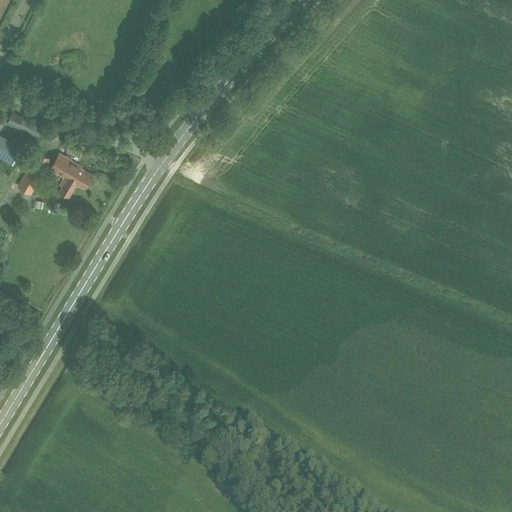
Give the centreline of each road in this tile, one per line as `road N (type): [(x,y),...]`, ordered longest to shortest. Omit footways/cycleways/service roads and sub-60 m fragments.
road 1 (secondary): [(0,427),(163,161)]
road 2 (secondary): [(163,161),(300,0)]
road 3 (unclassified): [(163,161),(0,94)]
